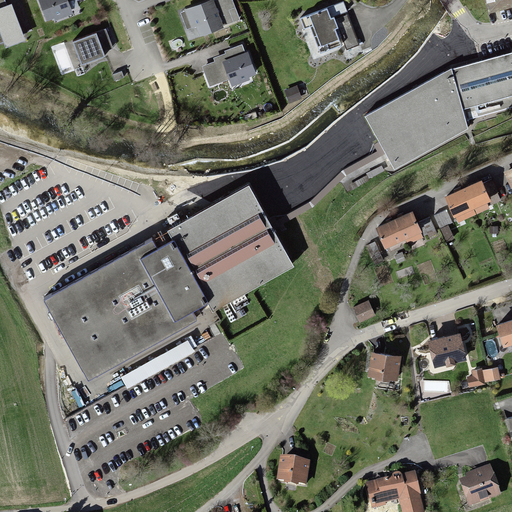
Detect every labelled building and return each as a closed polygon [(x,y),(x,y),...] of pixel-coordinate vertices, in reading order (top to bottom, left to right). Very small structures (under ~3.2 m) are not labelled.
[(11,0),(0,0),(0,48),(26,39),(11,0)] [(68,0),(40,0),(47,18),(72,9),(68,0)] [(230,0),(211,0),(193,6),(203,36),(238,24),(230,0)] [(330,8),(301,19),(315,56),(344,45),(330,8)] [(439,21),(432,30),(445,40),(452,31),(439,21)] [(113,48),(106,29),(73,42),(82,65),(105,56),(103,52),(113,48)] [(245,53),(242,44),(224,51),(225,53),(213,58),(215,62),(202,66),(210,86),(229,79),(232,87),(250,80),(249,77),(256,74),(248,52),(245,53)] [(511,51),(451,66),(366,114),(380,141),(386,154),(394,167),(469,127),(467,120),(480,116),(511,106),(511,51)] [(346,175),(386,154),(380,141),(374,145),(377,151),(341,171),(310,202),(287,215),(273,215),(267,219),(273,229),(313,208),(346,175)] [(480,178),(444,191),(451,210),(487,197),(480,178)] [(248,183),(42,293),(85,373),(291,264),(273,229),(267,219),(248,183)] [(377,223),(384,242),(419,227),(412,209),(377,223)] [(368,300),(354,307),(360,319),(374,312),(368,300)] [(511,319),(497,324),(505,346),(511,344),(511,319)] [(461,333),(427,340),(433,366),(466,358),(461,333)] [(401,353),(370,349),(367,373),(397,378),(401,353)] [(497,366),(466,373),(469,387),(500,380),(497,366)] [(307,461),(279,457),(276,479),(304,482),(307,461)] [(489,467),(459,479),(470,505),(500,493),(489,467)] [(425,511),(416,473),(366,485),(372,506),(398,500),(400,511),(425,511)]
